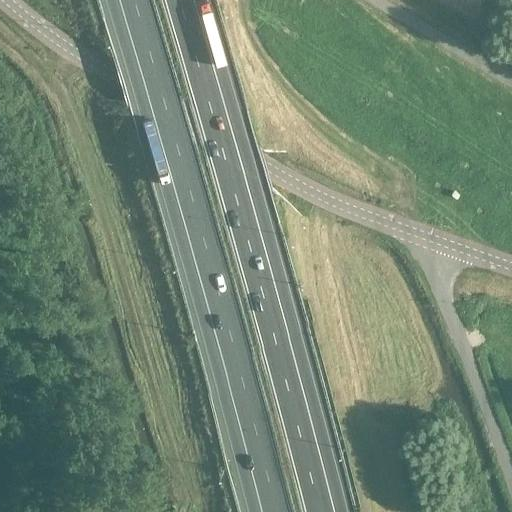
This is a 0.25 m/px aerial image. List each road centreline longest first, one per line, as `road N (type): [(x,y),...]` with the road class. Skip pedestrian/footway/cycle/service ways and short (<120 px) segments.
road 1 (motorway): [(125,0),(268,511)]
road 2 (motorway): [(325,511),(185,0)]
road 3 (tertiary): [(437,240),(293,183),(88,61),(5,0)]
road 4 (track): [(403,228),(388,183),(277,83),(239,0)]
road 5 (unclassified): [(511,478),(442,285),(437,240)]
road 6 (unclassified): [(511,79),(372,0)]
